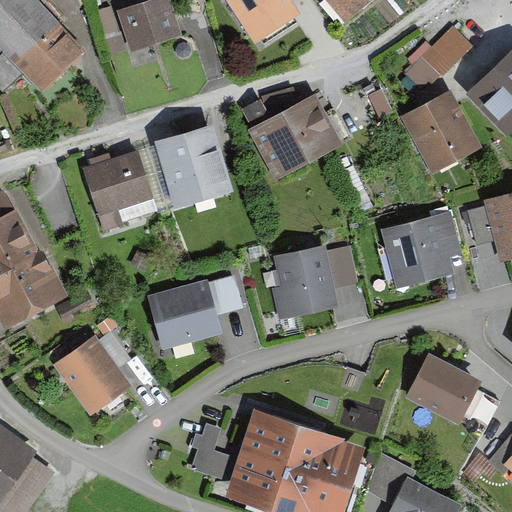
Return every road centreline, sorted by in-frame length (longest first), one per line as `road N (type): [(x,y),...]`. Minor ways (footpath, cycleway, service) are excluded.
road 1 (residential): [(0,166),(347,64),(442,0)]
road 2 (residential): [(511,294),(233,370),(150,427),(116,473)]
road 3 (residential): [(0,394),(31,424),(116,473)]
